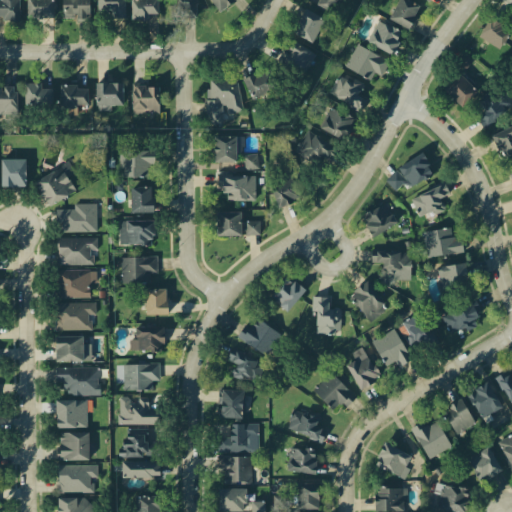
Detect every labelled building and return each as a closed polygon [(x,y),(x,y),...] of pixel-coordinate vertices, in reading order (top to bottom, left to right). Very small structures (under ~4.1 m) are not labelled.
[(0,0),(14,0),(13,19),(0,17),(0,0)] [(51,0),(51,18),(21,18),(21,0),(51,0)] [(85,0),(85,22),(56,21),(56,0),(85,0)] [(119,0),(119,17),(95,16),(95,0),(119,0)] [(153,0),(153,18),(126,19),(126,0),(153,0)] [(190,0),(190,16),(162,16),(162,0),(190,0)] [(241,0),(222,15),(211,0),(241,0)] [(349,0),(340,18),(307,0),(349,0)] [(392,0),(412,0),(420,3),(410,26),(386,16),(392,0)] [(289,7),(328,32),(317,50),(278,25),(289,7)] [(488,18),(506,32),(489,53),(471,39),(488,18)] [(379,22),(395,30),(385,48),(370,40),(379,22)] [(282,41),(317,59),(307,78),(272,59),(282,41)] [(356,45),(378,54),(368,77),(346,68),(356,45)] [(465,49),(483,65),(470,80),(452,63),(465,49)] [(240,74),(268,64),(282,101),(254,112),(240,74)] [(451,72),(472,92),(459,107),(437,86),(451,72)] [(56,75),(84,76),(84,101),(56,101),(56,75)] [(345,76),(365,87),(354,107),(335,97),(345,76)] [(47,78),(47,108),(23,108),(23,78),(47,78)] [(88,82),(117,82),(117,106),(87,105),(88,82)] [(0,84),(11,85),(10,112),(0,111),(0,84)] [(204,85),(231,84),(232,118),(205,118),(204,85)] [(501,89),(511,103),(487,122),(477,108),(501,89)] [(156,93),(157,116),(128,117),(127,94),(156,93)] [(329,105),(349,117),(337,136),(317,124),(329,105)] [(511,124),(511,151),(500,158),(489,137),(511,124)] [(308,132),(333,149),(321,168),(295,151),(308,132)] [(207,134),(234,135),(233,163),(206,162),(207,134)] [(120,178),(152,176),(151,148),(119,149),(120,178)] [(419,152),(432,176),(402,194),(388,170),(419,152)] [(245,171),(262,169),(260,153),(243,155),(245,171)] [(0,156),(21,156),(22,186),(0,186),(0,156)] [(56,167),(71,189),(46,206),(30,185),(56,167)] [(210,173),(246,175),(246,197),(209,196),(210,173)] [(281,174),(298,192),(282,206),(266,189),(281,174)] [(127,179),(153,180),(152,211),(126,210),(127,179)] [(443,184),(451,204),(416,217),(409,196),(443,184)] [(366,238),(354,217),(382,200),(395,221),(366,238)] [(211,206),(240,206),(241,235),(212,235),(211,206)] [(55,208),(93,207),(94,232),(55,233),(55,208)] [(120,217),(151,217),(151,243),(121,243),(120,217)] [(421,231),(452,223),(458,246),(426,254),(421,231)] [(52,237),(95,235),(96,263),(53,265),(52,237)] [(374,250),(410,252),(408,281),(372,279),(374,250)] [(121,254),(154,254),(154,279),(121,279),(121,254)] [(440,289),(467,287),(465,264),(438,266),(440,289)] [(52,271),(92,270),(92,296),(52,297),(52,271)] [(283,274),(309,293),(291,316),(266,298),(283,274)] [(359,279),(385,302),(370,319),(344,296),(359,279)] [(140,292),(168,291),(169,314),(140,314),(140,292)] [(429,314),(471,291),(487,320),(445,342),(429,314)] [(52,302),(90,302),(91,328),(52,328),(52,302)] [(337,305),(336,340),(309,339),(310,304),(337,305)] [(409,336),(415,351),(434,343),(421,312),(403,320),(409,336)] [(237,337),(263,354),(277,331),(257,318),(248,331),(243,328),(237,337)] [(130,332),(160,332),(160,352),(130,352),(130,332)] [(49,336),(79,334),(80,359),(49,360),(49,336)] [(374,348),(395,339),(406,364),(385,373),(374,348)] [(337,356),(362,344),(377,376),(351,388),(337,356)] [(231,375),(242,380),(245,375),(255,380),(263,363),(232,349),(227,360),(236,364),(231,375)] [(119,365),(156,364),(156,390),(119,390),(119,365)] [(52,366),(99,365),(99,394),(52,395),(52,366)] [(336,373),(355,399),(331,416),(312,390),(336,373)] [(495,383),(511,374),(511,412),(511,413),(495,383)] [(463,392),(482,381),(499,410),(480,421),(463,392)] [(254,388),(252,413),(216,410),(218,384),(254,388)] [(116,398),(150,397),(151,423),(117,424),(116,398)] [(440,411),(461,399),(475,425),(454,437),(440,411)] [(49,423),(49,400),(83,400),(83,423),(49,423)] [(303,411),(338,423),(329,446),(295,434),(303,411)] [(256,422),(254,449),(211,446),(213,418),(256,422)] [(409,429),(430,418),(446,447),(426,459),(409,429)] [(495,437),(511,428),(511,466),(510,468),(495,437)] [(51,431),(85,430),(86,458),(52,458),(51,431)] [(118,431),(152,430),(152,454),(118,454),(118,431)] [(463,458),(488,444),(501,469),(476,482),(463,458)] [(380,445),(409,454),(402,475),(373,466),(380,445)] [(285,446),(319,451),(316,474),(282,469),(285,446)] [(244,455),(244,478),(215,478),(215,455),(244,455)] [(52,464),(94,463),(94,491),(53,492),(52,464)] [(118,466),(149,465),(149,479),(119,480),(118,466)] [(373,484),(407,488),(405,511),(371,508),(373,484)] [(432,484),(459,491),(453,511),(448,511),(426,507),(432,484)] [(243,486),(244,508),(213,509),(212,488),(243,486)] [(317,488),(316,509),(289,508),(289,487),(317,488)] [(151,493),(151,511),(125,511),(125,494),(151,493)] [(94,511),(94,497),(58,498),(58,511),(94,511)] [(250,511),(264,511),(264,501),(251,502),(250,511)]
